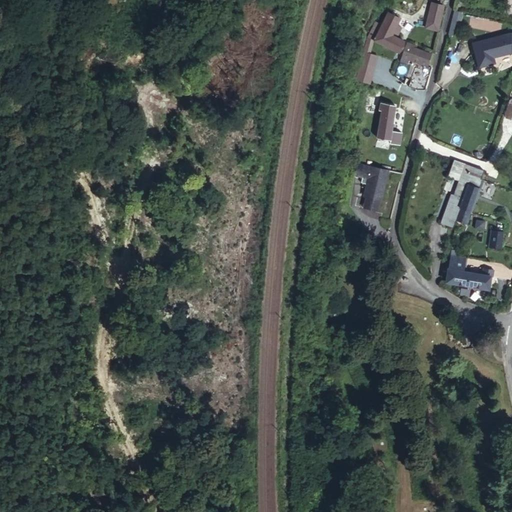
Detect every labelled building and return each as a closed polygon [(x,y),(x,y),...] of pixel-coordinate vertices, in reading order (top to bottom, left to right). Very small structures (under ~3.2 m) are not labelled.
[(433,4),(428,22),(440,25),(445,6),(433,4)] [(395,30),(398,25),(401,19),(388,13),(381,26),(376,23),(368,37),(398,52),(404,41),(397,38),(400,32),(395,30)] [(440,25),(428,22),(427,28),(439,31),(440,25)] [(505,35),(473,43),(479,67),(494,63),(494,61),(493,57),(497,56),(510,53),(505,35)] [(400,61),(401,61),(413,65),(415,61),(426,65),(424,70),(416,67),(410,87),(426,92),(433,67),(428,65),(431,56),(416,50),(417,47),(407,43),(400,61)] [(364,52),(356,79),(369,83),(377,56),(364,52)] [(383,111),(377,138),(389,140),(395,106),(380,103),(379,110),(383,111)] [(363,123),(360,137),(366,138),(369,124),(363,123)] [(480,187),(483,180),(481,179),(483,170),(454,160),(448,176),(459,180),(453,195),(451,194),(440,223),(452,228),(459,207),(460,208),(470,211),(472,212),(480,188),(480,187)] [(364,197),(367,198),(367,201),(373,202),(380,203),(388,170),(358,163),(356,176),(368,179),(364,197)] [(466,223),(470,211),(460,208),(456,220),(466,223)] [(489,247),(501,248),(503,232),(492,231),(489,247)] [(451,250),(446,283),(488,290),(490,275),(463,271),(465,258),(457,256),(457,251),(451,250)] [(387,292),(396,292),(397,283),(388,282),(387,292)]
